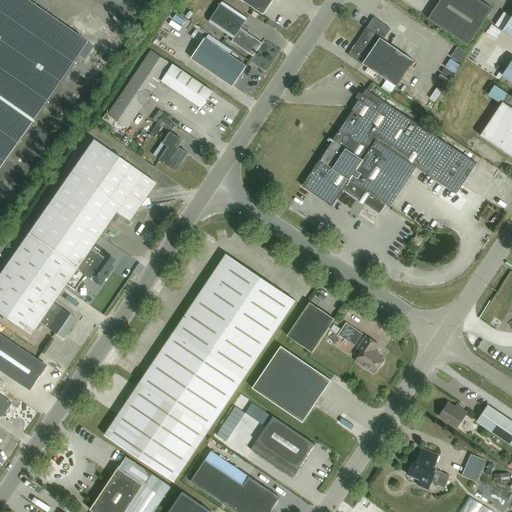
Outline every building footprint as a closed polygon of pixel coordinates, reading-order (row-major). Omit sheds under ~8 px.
[(0,0),(0,167),(88,42),(28,0),(0,0)] [(241,0),(264,15),(274,0),(241,0)] [(468,45),(493,9),(479,0),(440,0),(428,19),(468,45)] [(254,57),(263,44),(241,29),(248,19),(223,2),(209,23),(234,40),(232,43),(254,57)] [(511,16),(505,12),(496,25),(502,29),(511,16)] [(511,16),(503,31),(511,37),(511,16)] [(397,86),(414,60),(384,40),(384,39),(384,38),(390,28),(374,17),(348,55),(362,64),(363,63),(397,86)] [(234,87),(247,67),(205,39),(192,59),(234,87)] [(458,46),(451,57),(461,64),(469,53),(458,46)] [(128,129),(161,81),(202,109),(213,92),(172,64),(151,50),(107,115),(128,129)] [(450,59),(445,67),(455,73),(460,65),(450,59)] [(511,82),(511,61),(502,76),(511,82)] [(444,68),(442,72),(451,79),(454,75),(444,68)] [(441,73),(438,77),(448,84),(450,80),(441,73)] [(489,95),(495,86),(491,83),(485,92),(489,95)] [(495,86),(489,95),(502,103),(503,102),(508,94),(495,86)] [(333,206),(343,190),(380,214),(386,204),(390,207),(417,167),(457,194),(477,163),(367,90),(302,186),(333,206)] [(511,97),(508,94),(503,102),(508,105),(511,99),(511,97)] [(511,156),(511,107),(508,105),(503,102),(502,103),(480,136),(511,156)] [(157,124),(151,133),(156,136),(162,128),(157,124)] [(176,171),(188,154),(179,148),(183,141),(171,133),(164,143),(169,147),(161,160),(176,171)] [(94,139),(0,273),(0,313),(30,335),(39,322),(48,328),(49,328),(63,338),(77,318),(53,302),(66,284),(93,244),(115,213),(128,223),(155,183),(116,155),(94,139)] [(417,247),(422,240),(416,235),(411,242),(417,247)] [(74,290),(85,275),(100,285),(111,270),(108,268),(115,259),(101,250),(93,244),(66,284),(74,290)] [(204,286),(144,376),(105,435),(174,482),(296,301),(226,254),(217,268),(215,266),(212,267),(211,269),(212,271),(202,285),(204,286)] [(335,319),(310,302),(287,335),(312,353),(335,319)] [(347,323),(339,335),(356,346),(364,335),(347,323)] [(0,370),(9,376),(29,390),(46,365),(0,333),(0,370)] [(334,334),(329,338),(333,343),(338,338),(334,334)] [(367,370),(369,370),(375,374),(380,366),(382,366),(383,364),(383,362),(384,360),(374,353),(374,351),(378,344),(366,336),(358,349),(362,351),(356,361),(365,367),(365,369),(367,370)] [(281,346),(260,376),(252,388),(303,422),(331,380),(281,346)] [(0,416),(1,417),(12,402),(0,394),(0,416)] [(448,402),(439,416),(457,428),(467,413),(460,408),(459,410),(448,402)] [(511,421),(488,405),(477,422),(510,444),(511,445),(511,421)] [(292,478),(315,444),(273,416),(250,450),(292,478)] [(415,464),(412,462),(411,465),(408,465),(407,467),(407,470),(409,472),(407,474),(420,480),(418,485),(428,489),(431,482),(445,488),(450,476),(436,470),(435,472),(433,471),(439,456),(421,448),(415,464)] [(211,451),(205,460),(190,482),(235,511),(271,511),(271,510),(280,497),(211,451)] [(144,485),(125,511),(154,511),(172,487),(126,456),(118,468),(144,485)] [(93,511),(125,511),(144,485),(118,468),(90,510),(93,511)] [(509,473),(494,475),(495,483),(510,482),(509,473)] [(211,511),(182,492),(168,511),(211,511)]
